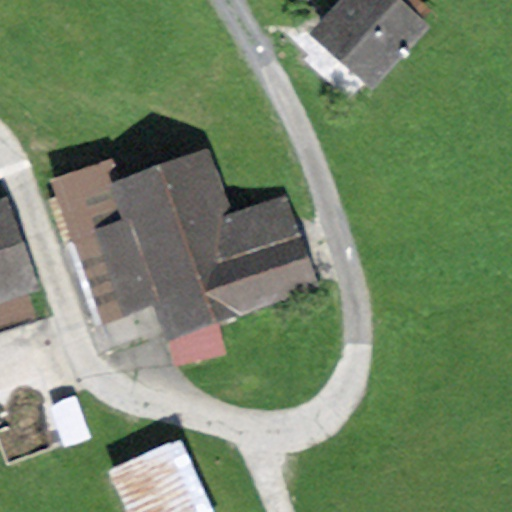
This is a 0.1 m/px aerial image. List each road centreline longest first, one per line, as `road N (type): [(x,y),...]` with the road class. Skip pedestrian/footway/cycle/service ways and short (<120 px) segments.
road 1 (track): [(255,432),(311,424),(339,399),(354,374),(358,322),(337,220),(307,146),(226,0)]
road 2 (unclassified): [(0,149),(92,373),(152,406),(255,432)]
